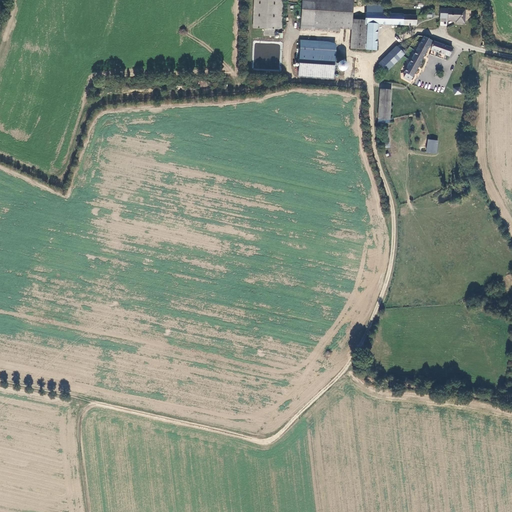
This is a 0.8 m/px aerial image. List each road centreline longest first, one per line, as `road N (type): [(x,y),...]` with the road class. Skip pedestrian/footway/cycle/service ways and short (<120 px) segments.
road 1 (track): [(0,380),(274,438),(358,347),(385,286),(394,227),(364,85),(290,82),(95,104),(57,181),(0,158)]
road 2 (unclassified): [(372,59),(409,32),(511,57)]
